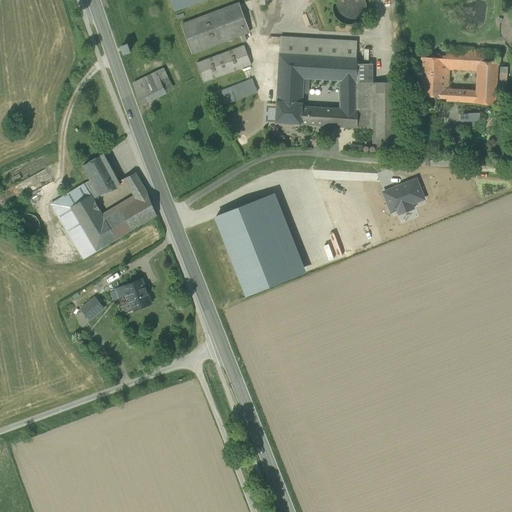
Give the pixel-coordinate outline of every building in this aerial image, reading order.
[(171,0),(175,10),(202,0),(171,0)] [(335,0),(333,5),(333,11),(336,17),(341,22),(347,24),(353,24),(359,22),(364,17),(366,11),(366,4),(364,0),(335,0)] [(182,25),(193,54),(250,33),(239,4),(182,25)] [(280,37),(279,53),(306,55),(356,58),(357,42),(280,37)] [(121,46),(124,53),(130,51),(127,44),(121,46)] [(197,63),(204,83),(251,65),(244,46),(197,63)] [(469,71),(470,61),(471,50),(446,49),(445,59),(462,60),(462,71),(469,71)] [(499,52),(471,50),(470,61),(477,61),(498,63),(499,52)] [(303,94),(305,78),(306,55),(279,53),(277,101),(302,103),(303,94)] [(356,58),(306,55),(305,78),(310,79),(339,80),(357,82),(357,64),(357,58),(356,58)] [(444,70),(445,59),(422,58),(421,73),(432,73),(432,84),(444,84),(444,70)] [(445,59),(444,70),(450,70),(462,71),(462,60),(445,59)] [(498,67),(498,63),(477,61),(476,72),(475,92),(475,103),(496,104),(497,87),(498,67)] [(373,63),(357,64),(357,82),(373,82),(373,63)] [(498,67),(497,87),(506,87),(508,67),(498,67)] [(161,69),(155,73),(160,82),(166,93),(172,89),(161,69)] [(133,85),(136,95),(160,82),(155,73),(133,85)] [(444,102),(447,102),(448,90),(448,85),(444,84),(432,84),(432,73),(421,73),(420,97),(445,98),(444,102)] [(210,96),(215,108),(257,92),(252,80),(210,96)] [(340,127),(358,128),(357,82),(339,80),(340,109),(340,127)] [(166,93),(160,82),(136,95),(142,106),(166,93)] [(381,139),(381,143),(381,154),(406,155),(406,140),(398,140),(398,83),(373,82),(357,82),(358,128),(373,129),(373,139),(381,139)] [(456,102),(475,103),(475,92),(457,91),(456,102)] [(275,123),(301,125),(302,107),(302,103),(277,101),(276,101),(275,123)] [(301,125),(333,126),(332,108),(302,107),(301,125)] [(480,113),(460,114),(460,122),(462,122),(475,121),(480,121),(480,113)] [(97,177),(105,193),(120,185),(104,154),(82,165),(87,174),(91,180),(97,177)] [(24,190),(51,177),(47,169),(20,182),(24,190)] [(135,195),(137,199),(147,192),(135,172),(125,178),(135,195)] [(12,185),(22,179),(19,173),(9,179),(12,185)] [(91,180),(84,184),(90,196),(91,195),(93,199),(105,193),(97,177),(91,180)] [(416,180),(384,193),(392,211),(398,209),(400,214),(413,209),(411,204),(423,199),(416,180)] [(71,207),(90,196),(84,184),(64,196),(71,207)] [(157,215),(147,192),(137,199),(112,214),(124,235),(157,215)] [(275,194),(262,199),(293,277),(306,272),(275,194)] [(103,215),(93,199),(91,195),(90,196),(71,207),(84,229),(97,251),(117,239),(105,218),(103,215)] [(135,195),(109,211),(112,214),(137,199),(135,195)] [(71,237),(84,229),(71,207),(64,196),(51,204),(71,237)] [(293,277),(262,199),(215,217),(246,296),(293,277)] [(27,237),(30,237),(33,236),(35,235),(37,233),(39,230),(40,227),(40,225),(40,222),(38,219),(36,217),(34,215),(31,214),(29,214),(26,214),(23,215),(21,217),(19,219),(18,222),(17,225),(17,227),(18,230),(20,233),(22,235),(24,236),(27,237)] [(112,214),(105,218),(117,239),(124,235),(112,214)] [(84,229),(71,237),(84,259),(97,251),(84,229)] [(127,294),(133,310),(152,303),(142,279),(115,290),(118,298),(127,294)] [(81,309),(90,319),(104,308),(95,297),(81,309)]
